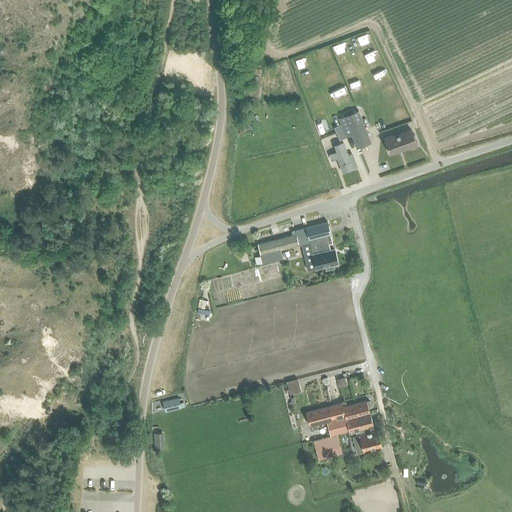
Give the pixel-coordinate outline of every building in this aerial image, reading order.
[(251,75),(248,95),(254,96),(253,101),(259,102),(260,96),(263,76),(260,76),(261,69),(253,68),(252,75),(251,75)] [(341,124),(346,137),(351,135),(356,148),(371,142),(358,111),(339,119),(341,124)] [(339,140),(346,137),(341,124),(334,126),(339,140)] [(384,138),(390,154),(409,147),(409,148),(417,145),(411,130),(393,136),(392,135),(384,138)] [(352,154),(348,155),(343,142),(335,145),(337,152),(329,155),(332,161),(338,158),(343,172),(357,167),(352,154)] [(295,230),(291,232),(292,235),(295,246),(302,244),(309,242),(309,239),(330,234),(331,234),(328,222),(306,227),(306,228),(295,230)] [(309,242),(302,244),(308,270),(315,268),(325,266),(326,270),(334,268),(333,264),(337,263),(334,249),(330,250),(329,244),(332,243),(330,234),(309,239),(309,242)] [(292,235),(275,239),(278,250),(280,250),(295,246),(292,235)] [(275,239),(257,244),(260,255),(262,263),(282,258),(280,250),(278,250),(275,239)] [(344,377),(336,379),(338,386),(345,384),(344,377)] [(302,393),(298,378),(289,380),(292,395),(302,393)] [(178,397),(163,402),(163,404),(166,412),(184,407),(183,402),(179,403),(178,397)] [(343,407),(350,431),(349,431),(349,432),(355,430),(357,435),(352,436),(357,453),(363,451),(382,446),(378,430),(374,430),(366,400),(343,407)] [(342,402),(306,412),(309,425),(326,421),(330,436),(338,434),(349,431),(350,431),(343,407),(342,402)] [(154,434),(155,450),(162,449),(161,433),(154,434)] [(330,436),(313,441),(318,460),(343,455),(338,434),(330,436)]
